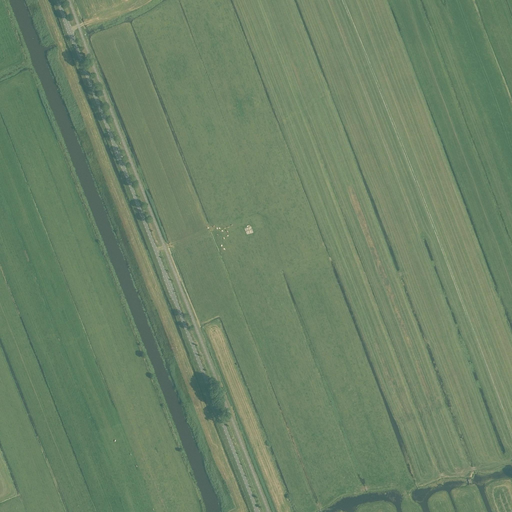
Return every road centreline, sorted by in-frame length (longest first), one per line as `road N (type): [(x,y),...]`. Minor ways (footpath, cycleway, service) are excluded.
road 1 (track): [(243,511),(43,0)]
road 2 (unclassified): [(256,511),(56,0)]
road 3 (track): [(342,0),(511,436)]
road 4 (track): [(307,511),(341,493),(511,463)]
